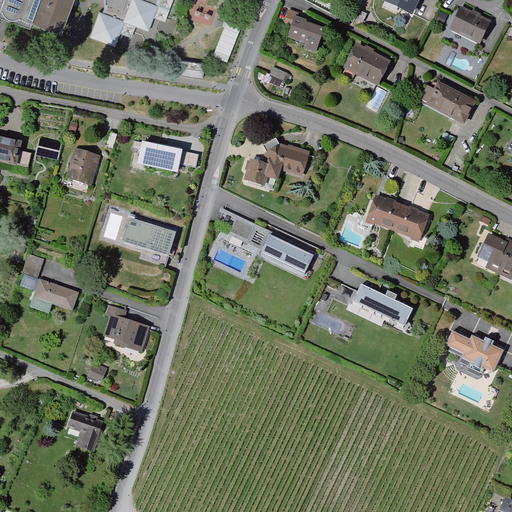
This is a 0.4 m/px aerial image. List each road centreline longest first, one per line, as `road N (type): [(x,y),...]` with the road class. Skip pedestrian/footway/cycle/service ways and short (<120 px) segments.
road 1 (residential): [(511,339),(206,197)]
road 2 (residential): [(232,101),(362,144),(511,216)]
road 3 (residential): [(511,117),(289,0)]
road 4 (residential): [(228,114),(198,129),(0,89)]
road 5 (residential): [(0,62),(232,101)]
road 6 (residential): [(146,418),(206,197)]
